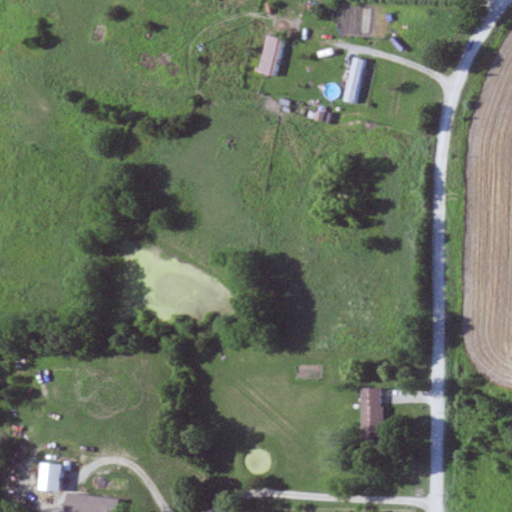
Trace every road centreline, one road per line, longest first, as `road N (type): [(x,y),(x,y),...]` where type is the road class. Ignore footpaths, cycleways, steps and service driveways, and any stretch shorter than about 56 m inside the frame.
road 1 (residential): [(440,511),(451,109),(511,3)]
road 2 (residential): [(410,62),(220,14),(207,126),(181,174),(151,200),(159,247)]
road 3 (residential): [(459,90),(410,62),(382,0)]
